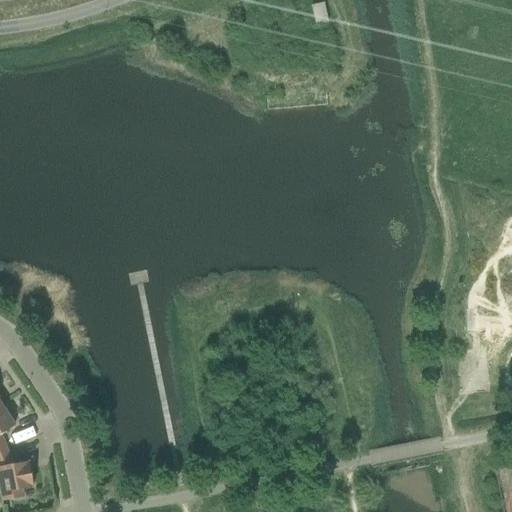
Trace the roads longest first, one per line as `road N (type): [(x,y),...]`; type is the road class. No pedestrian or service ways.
road 1 (residential): [(80,511),(63,416),(0,333)]
road 2 (tertiary): [(0,31),(117,0)]
